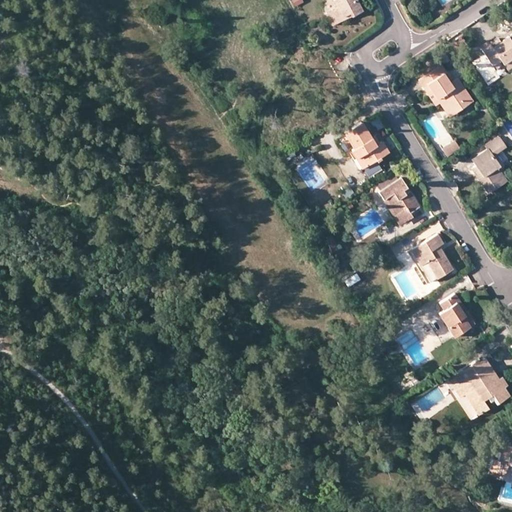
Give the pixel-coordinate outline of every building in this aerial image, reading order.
[(329,0),(335,8),(338,15),(346,10),(349,16),(362,9),(357,0),(329,0)] [(333,25),(349,16),(346,10),(338,15),(335,8),(326,13),(333,25)] [(511,33),(508,36),(511,42),(511,57),(494,69),(499,75),(511,66),(511,33)] [(490,42),(481,49),(494,69),(511,57),(511,42),(508,36),(503,39),(500,36),(490,42)] [(421,77),(438,65),(435,60),(417,71),(421,77)] [(438,65),(449,82),(451,81),(440,64),(438,65)] [(417,80),(421,86),(427,82),(440,102),(444,99),(454,112),(472,100),(457,77),(451,81),(449,82),(438,65),(417,80)] [(448,117),(454,112),(444,99),(440,102),(427,82),(421,86),(434,105),(438,103),(448,117)] [(362,121),(343,132),(353,148),(350,149),(355,157),(360,154),(366,164),(388,150),(381,140),(379,142),(375,144),(371,136),(362,121)] [(471,159),(475,166),(482,176),(477,179),(486,193),(506,179),(498,165),(492,156),(505,147),(497,136),(483,145),(486,149),(471,159)] [(449,142),(454,149),(458,146),(454,139),(449,142)] [(442,147),(447,154),(454,149),(449,142),(442,147)] [(359,168),(366,164),(360,154),(355,157),(353,158),(359,168)] [(367,176),(381,168),(377,160),(362,167),(367,176)] [(475,166),(470,168),(477,179),(482,176),(475,166)] [(419,206),(400,177),(397,178),(394,173),(376,184),(379,189),(377,191),(382,199),(384,197),(398,219),(419,206)] [(398,219),(384,197),(382,199),(396,221),(398,219)] [(437,232),(407,251),(419,271),(422,270),(429,281),(453,267),(438,244),(443,242),(437,232)] [(331,235),(325,238),(330,248),(336,244),(331,235)] [(338,247),(336,244),(330,248),(331,252),(338,247)] [(460,300),(455,292),(439,303),(443,309),(438,312),(453,336),(465,327),(456,314),(460,312),(454,303),(460,300)] [(474,321),(460,300),(454,303),(460,312),(456,314),(465,327),(474,321)] [(354,344),(356,346),(372,336),(371,334),(366,337),(357,342),(354,344)] [(383,348),(375,334),(372,336),(356,346),(365,360),(383,348)] [(485,357),(479,361),(488,374),(494,370),(485,357)] [(477,358),(447,378),(458,397),(463,394),(477,414),(487,407),(483,400),(487,397),(489,401),(493,398),(495,402),(508,393),(504,385),(507,383),(501,375),(498,377),(494,370),(488,374),(479,361),(477,358)] [(490,458),(487,474),(496,476),(497,474),(503,475),(506,464),(511,465),(511,437),(497,434),(493,448),(499,450),(496,460),(490,458)]
